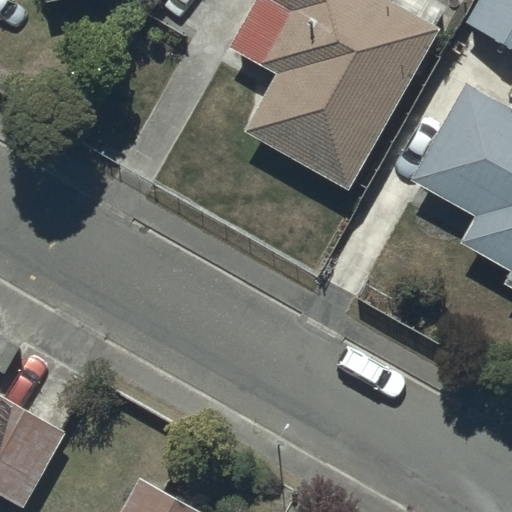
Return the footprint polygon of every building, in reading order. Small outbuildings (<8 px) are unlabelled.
[(438,20),(402,0),(257,0),(234,42),(278,68),(246,124),(347,181),(438,20)] [(511,0),(474,0),(463,19),(511,45),(511,0)] [(511,101),(467,76),(414,171),(479,207),(462,237),(511,264),(511,266),(506,277),(511,279),(511,101)] [(65,427),(0,389),(0,486),(23,500),(65,427)] [(212,511),(213,511),(141,470),(116,511),(212,511)]
